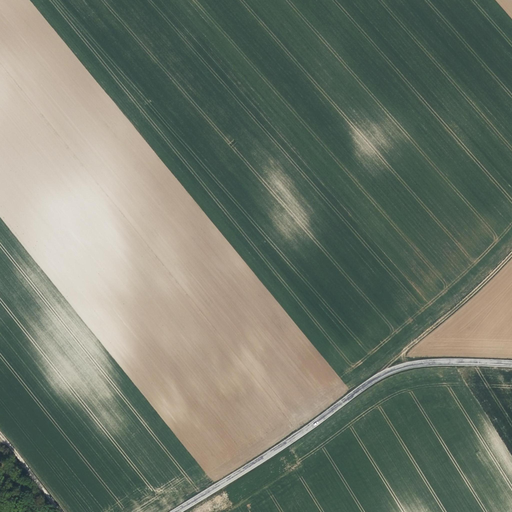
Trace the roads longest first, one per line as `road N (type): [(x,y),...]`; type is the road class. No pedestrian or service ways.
road 1 (unclassified): [(511,364),(453,361),(380,375),(175,511)]
road 2 (track): [(511,253),(380,375)]
